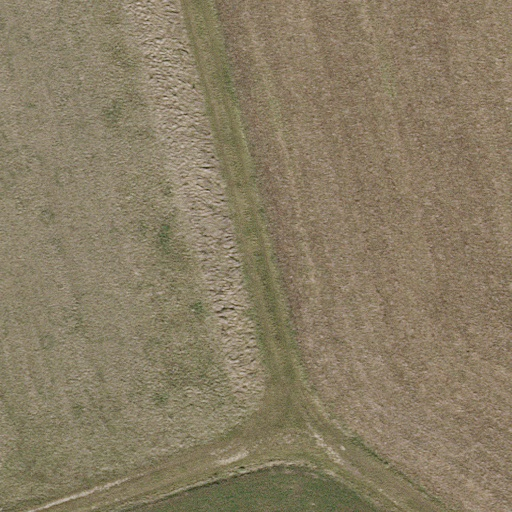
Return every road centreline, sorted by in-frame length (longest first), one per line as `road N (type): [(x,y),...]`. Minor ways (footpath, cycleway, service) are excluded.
road 1 (track): [(198,0),(306,432)]
road 2 (track): [(66,511),(306,432),(420,511)]
